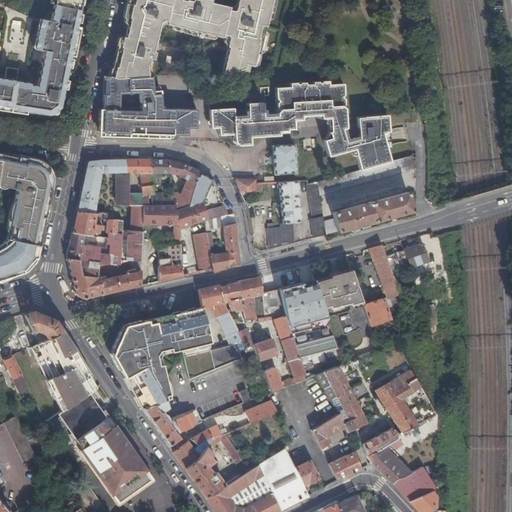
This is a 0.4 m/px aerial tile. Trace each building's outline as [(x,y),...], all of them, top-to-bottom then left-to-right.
[(55,0),(55,5),(79,11),(81,0),(55,0)] [(131,0),(127,18),(130,19),(128,26),(125,38),(124,44),(121,44),(120,48),(121,48),(116,70),(112,69),(110,71),(109,77),(117,79),(148,76),(147,66),(148,66),(150,60),(153,61),(155,53),(153,53),(159,28),(160,22),(163,20),(167,21),(166,24),(174,26),(184,29),(184,30),(206,35),(206,34),(215,36),(222,38),(222,35),(227,36),(228,38),(227,45),(226,47),(228,48),(222,74),(237,77),(239,71),(247,73),(249,66),(253,67),(253,66),(256,54),(258,55),(264,33),(265,26),(267,21),(271,0),(237,0),(236,7),(235,10),(232,12),(229,11),(230,8),(210,4),(211,1),(206,0),(199,0),(199,1),(197,0),(131,0)] [(127,18),(131,0),(126,0),(123,17),(124,19),(124,22),(125,25),(128,26),(130,19),(127,18)] [(274,0),(271,0),(267,21),(269,21),(271,20),(276,2),(274,0)] [(79,14),(80,11),(79,11),(55,5),(52,22),(41,20),(34,49),(45,51),(37,88),(31,87),(31,85),(16,83),(18,71),(7,69),(4,80),(0,79),(0,104),(11,106),(11,109),(26,111),(49,114),(60,107),(63,89),(65,81),(68,68),(70,59),(70,56),(71,57),(78,27),(76,26),(77,23),(79,14)] [(215,38),(215,36),(206,34),(206,35),(184,30),(184,29),(174,26),(173,29),(174,30),(183,32),(182,33),(205,39),(205,38),(213,39),(215,38)] [(81,27),(78,27),(71,57),(74,57),(81,27)] [(266,33),(264,33),(258,55),(256,54),(253,66),(255,66),(258,65),(259,58),(260,58),(263,57),(267,36),(266,33)] [(117,47),(112,69),(116,70),(121,48),(120,48),(121,44),(124,44),(125,38),(122,38),(122,39),(120,38),(118,39),(116,46),(117,47)] [(109,77),(105,76),(104,85),(103,110),(100,110),(100,136),(167,138),(171,118),(173,109),(163,109),(163,107),(162,106),(159,105),(159,86),(151,86),(151,76),(148,76),(117,79),(109,77)] [(381,115),(371,116),(344,117),(342,84),(328,85),(328,81),(312,82),(312,84),(305,85),(305,83),(290,84),(290,87),(276,88),(277,109),(262,110),(261,102),(258,102),(257,99),(250,99),(250,103),(246,103),(247,111),(233,111),(233,109),(210,110),(211,128),(219,128),(219,135),(233,134),(233,142),(237,145),(249,144),(249,136),(262,135),(271,135),(278,134),(278,131),(286,131),(286,127),(293,127),(293,119),(301,119),(301,115),(321,114),(321,117),(329,117),(330,131),(328,131),(330,138),(323,140),(327,155),(353,148),(359,170),(388,162),(384,147),(377,149),(373,135),(380,133),(386,131),(385,115),(381,115)] [(0,110),(26,114),(26,111),(11,109),(11,106),(0,104),(0,110)] [(171,118),(167,138),(169,138),(169,134),(187,134),(188,127),(196,127),(196,109),(173,109),(171,118)] [(384,147),(380,133),(373,135),(377,149),(384,147)] [(295,174),(293,144),(272,146),(273,175),(295,174)] [(40,245),(51,188),(48,187),(46,181),(44,176),(42,173),(40,171),(39,169),(38,168),(35,165),(31,162),(28,160),(29,157),(1,154),(0,159),(0,161),(0,185),(17,188),(7,239),(40,245)] [(388,162),(359,170),(317,181),(319,195),(414,168),(411,156),(388,162)] [(38,168),(42,164),(38,159),(29,157),(28,160),(31,162),(35,165),(38,168)] [(118,188),(128,187),(128,174),(127,174),(126,160),(103,160),(89,161),(86,163),(81,190),(97,192),(100,173),(117,173),(118,188)] [(144,174),(143,160),(126,160),(127,174),(128,174),(140,174),(144,174)] [(152,174),(151,160),(143,160),(144,174),(152,174)] [(171,174),(169,161),(151,160),(152,174),(152,180),(157,180),(159,174),(171,174)] [(179,175),(184,164),(169,161),(171,174),(179,175)] [(44,176),(48,173),(42,164),(38,168),(39,169),(40,171),(42,173),(44,176)] [(189,207),(200,173),(184,164),(179,175),(178,176),(187,180),(181,196),(177,196),(177,193),(173,193),(174,198),(175,206),(175,210),(189,207)] [(51,188),(53,180),(48,173),(44,176),(46,181),(48,187),(51,188)] [(203,201),(213,179),(200,173),(189,207),(202,203),(203,201)] [(152,185),(152,180),(152,174),(144,174),(140,174),(141,187),(152,185)] [(255,182),(235,181),(240,192),(261,193),(261,184),(255,184),(255,182)] [(296,181),(279,182),(282,223),(278,224),(278,227),(266,228),(269,249),(293,243),(292,222),(300,222),(296,181)] [(313,238),(326,235),(323,221),(319,195),(317,181),(307,184),(312,218),(310,219),(313,238)] [(152,194),(154,193),(152,185),(141,187),(142,193),(128,194),(128,206),(135,206),(143,205),(145,205),(143,196),(148,195),(152,194)] [(128,206),(128,194),(128,187),(118,188),(118,206),(128,206)] [(97,192),(81,190),(76,212),(94,214),(97,192)] [(333,219),(337,232),(412,211),(407,192),(344,210),(342,204),(331,207),(332,213),(333,219)] [(175,206),(174,198),(163,198),(162,193),(154,193),(152,194),(153,205),(175,206)] [(177,228),(175,210),(175,206),(153,205),(148,205),(148,195),(143,196),(145,205),(143,205),(142,224),(173,224),(173,228),(177,228)] [(177,228),(207,218),(205,213),(202,203),(189,207),(175,210),(177,228)] [(131,232),(142,232),(142,224),(143,205),(135,206),(131,232)] [(208,221),(227,215),(224,207),(205,213),(207,218),(208,221)] [(94,214),(76,212),(72,233),(84,235),(91,236),(92,233),(98,234),(99,230),(101,230),(102,226),(94,224),(96,214),(94,214)] [(235,222),(233,214),(227,215),(208,221),(204,222),(206,233),(208,247),(213,247),(210,230),(222,228),(225,252),(210,255),(212,269),(212,271),(240,265),(235,222)] [(333,219),(323,221),(326,235),(337,232),(333,219)] [(113,221),(106,221),(105,234),(108,234),(115,234),(116,224),(115,224),(115,221),(113,221)] [(127,231),(125,261),(130,261),(134,261),(134,263),(130,264),(130,270),(131,270),(133,269),(134,272),(136,271),(137,261),(140,261),(142,232),(131,232),(127,231)] [(84,235),(72,233),(70,241),(82,243),(84,235)] [(208,247),(206,233),(195,235),(199,258),(210,255),(208,247)] [(82,243),(70,241),(66,259),(105,263),(119,265),(119,261),(121,234),(115,234),(108,234),(107,245),(110,245),(108,255),(89,253),(84,252),(85,246),(85,245),(82,244),(82,243)] [(38,254),(40,245),(7,239),(0,240),(0,280),(20,274),(38,254)] [(386,255),(391,271),(408,265),(409,268),(428,261),(421,243),(386,255)] [(183,280),(182,276),(179,244),(169,245),(170,247),(173,247),(174,250),(172,252),(169,252),(170,262),(167,262),(166,264),(165,266),(168,266),(169,281),(183,280)] [(147,266),(148,284),(157,282),(157,283),(159,283),(158,267),(158,245),(148,246),(147,266)] [(382,245),(369,249),(391,309),(404,304),(391,271),(386,255),(382,245)] [(202,271),(212,269),(210,255),(199,258),(202,271)] [(105,263),(66,259),(74,294),(83,300),(117,292),(116,276),(109,278),(109,274),(97,274),(98,266),(104,266),(105,263)] [(158,267),(159,283),(169,281),(168,266),(165,266),(158,267)] [(123,275),(124,290),(139,286),(140,271),(136,271),(134,272),(133,269),(131,270),(132,273),(123,275)] [(351,271),(313,281),(322,307),(327,306),(328,308),(341,304),(347,303),(348,304),(360,301),(351,271)] [(309,272),(298,275),(329,370),(338,367),(341,366),(309,272)] [(238,284),(226,286),(230,301),(232,301),(239,299),(241,309),(244,320),(255,319),(252,297),(261,294),(262,294),(259,277),(238,281),(238,284)] [(198,290),(201,307),(211,305),(213,315),(215,318),(218,317),(221,324),(231,320),(221,302),(218,288),(218,285),(198,290)] [(226,286),(218,288),(221,302),(230,301),(226,286)] [(279,290),(262,294),(261,294),(265,318),(285,315),(279,290)] [(265,318),(261,294),(252,297),(255,319),(258,319),(265,318)] [(239,299),(232,301),(234,311),(241,309),(239,299)] [(362,306),(369,327),(390,319),(382,299),(362,306)] [(431,305),(421,307),(425,327),(435,325),(431,305)] [(169,315),(165,316),(168,328),(173,351),(181,349),(182,353),(210,350),(201,307),(169,315)] [(46,340),(61,332),(53,321),(50,320),(31,312),(22,315),(31,332),(35,331),(43,334),(46,340)] [(307,379),(285,315),(265,318),(258,319),(259,322),(274,320),(296,383),(307,379)] [(168,328),(165,316),(123,327),(110,354),(127,384),(132,382),(132,378),(132,372),(133,367),(134,361),(137,356),(138,353),(142,347),(146,342),(148,340),(152,337),(156,334),(161,331),(168,328)] [(231,320),(221,324),(231,344),(236,343),(251,339),(248,329),(239,332),(231,320)] [(173,351),(168,328),(161,331),(156,334),(152,337),(155,354),(158,351),(169,348),(170,352),(173,351)] [(429,328),(419,332),(423,344),(433,340),(429,328)] [(74,349),(61,332),(46,340),(38,344),(30,347),(61,412),(71,405),(88,393),(100,385),(74,349)] [(155,354),(152,337),(148,340),(146,342),(142,347),(138,353),(139,355),(152,355),(152,357),(154,356),(155,354)] [(271,339),(253,345),(259,361),(277,355),(271,339)] [(231,344),(210,350),(182,353),(187,374),(193,373),(195,378),(242,359),(236,343),(231,344)] [(133,367),(142,379),(157,375),(163,375),(160,365),(157,366),(154,356),(152,357),(152,355),(139,355),(138,353),(137,356),(134,361),(133,367)] [(12,357),(3,361),(12,380),(21,376),(18,368),(13,358),(12,357)] [(132,378),(132,382),(142,379),(133,367),(132,372),(132,378)] [(343,379),(338,367),(329,370),(324,372),(315,375),(324,389),(343,379)] [(271,394),(281,390),(273,368),(263,372),(271,394)] [(411,369),(389,382),(394,390),(416,378),(411,369)] [(132,382),(127,384),(137,401),(167,391),(163,375),(157,375),(142,379),(132,382)] [(19,395),(28,391),(21,376),(12,380),(19,395)] [(422,391),(416,378),(394,390),(403,403),(406,401),(403,397),(416,389),(419,393),(422,391)] [(285,388),(292,385),(289,379),(282,382),(285,388)] [(343,379),(324,389),(331,400),(336,397),(349,390),(343,379)] [(375,391),(402,433),(422,423),(419,418),(414,421),(403,403),(394,390),(389,382),(375,391)] [(338,411),(342,409),(355,402),(349,390),(336,397),(331,400),(338,411)] [(137,401),(141,408),(165,400),(169,399),(167,391),(137,401)] [(244,405),(252,402),(247,391),(240,394),(244,405)] [(56,415),(75,441),(106,418),(103,414),(88,393),(71,405),(61,412),(56,415)] [(165,400),(141,408),(168,446),(178,438),(175,434),(178,432),(171,420),(171,419),(168,421),(167,419),(167,417),(164,414),(163,413),(161,410),(167,407),(165,400)] [(250,424),(277,413),(271,401),(244,413),(250,424)] [(342,409),(338,411),(339,414),(343,423),(361,413),(355,402),(342,409)] [(109,410),(103,414),(106,418),(108,417),(113,414),(109,410)] [(171,420),(178,432),(200,422),(201,422),(198,416),(194,418),(191,412),(171,420)] [(344,428),(346,432),(366,422),(361,413),(343,423),(344,428)] [(311,431),(322,453),(328,450),(326,447),(331,444),(327,437),(344,428),(343,423),(339,414),(311,431)] [(4,423),(15,446),(27,439),(15,416),(4,423)] [(98,473),(103,471),(127,458),(128,458),(132,456),(111,428),(114,426),(108,417),(106,418),(75,441),(74,442),(90,463),(98,473)] [(203,450),(205,448),(206,445),(210,439),(218,436),(216,432),(213,427),(206,430),(205,431),(190,440),(203,450)] [(366,457),(388,443),(397,438),(397,436),(398,435),(392,428),(362,445),(366,457)] [(242,460),(225,435),(218,436),(210,439),(206,445),(209,448),(220,441),(235,464),(242,460)] [(27,439),(15,446),(23,462),(34,457),(35,456),(27,439)] [(90,463),(74,442),(65,448),(80,470),(90,463)] [(173,453),(184,468),(198,456),(192,451),(187,442),(173,453)] [(387,479),(392,484),(395,479),(402,477),(409,473),(387,451),(389,450),(391,447),(388,443),(366,457),(371,463),(377,470),(387,479)] [(194,482),(205,498),(224,486),(214,472),(215,472),(213,470),(210,472),(207,469),(205,469),(205,467),(214,460),(205,448),(203,450),(198,456),(184,468),(194,482)] [(280,510),(308,496),(303,485),(294,468),(284,448),(257,465),(280,510)] [(336,482),(360,470),(353,451),(333,462),(328,464),(336,482)] [(140,467),(132,456),(128,458),(127,458),(103,471),(107,478),(102,480),(105,483),(107,482),(108,483),(122,475),(140,467)] [(294,468),(303,485),(308,482),(308,484),(318,479),(309,461),(294,468)] [(276,511),(280,510),(257,465),(245,473),(242,475),(224,486),(205,498),(214,511),(276,511)] [(430,490),(434,488),(422,466),(409,473),(402,477),(395,479),(392,484),(407,502),(408,501),(430,490)] [(128,482),(145,474),(140,467),(122,475),(127,483),(128,482)] [(98,473),(102,480),(107,478),(103,471),(98,473)] [(128,482),(133,492),(149,480),(145,474),(128,482)] [(108,483),(111,490),(112,491),(127,483),(122,475),(108,483)] [(111,490),(110,490),(118,502),(133,492),(128,482),(127,483),(112,491),(111,490)] [(425,511),(436,502),(436,496),(430,490),(408,501),(417,511),(425,511)] [(364,511),(356,495),(336,504),(339,511),(364,511)] [(0,511),(15,511),(7,502),(4,505),(0,499),(0,511)] [(430,511),(435,507),(436,502),(425,511),(430,511)]
